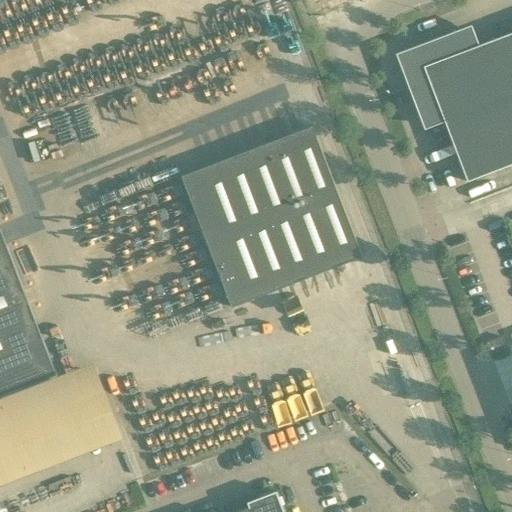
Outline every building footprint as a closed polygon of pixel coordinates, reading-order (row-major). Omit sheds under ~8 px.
[(472,26),(398,56),(427,129),(445,121),(469,183),(511,166),(511,33),(480,46),(472,26)] [(233,307),(362,257),(312,127),(183,177),(233,307)] [(0,228),(0,479),(120,434),(92,361),(56,375),(0,228)] [(491,354),(506,348),(502,337),(486,343),(491,354)] [(283,511),(276,493),(249,503),(250,507),(236,511),(283,511)]
